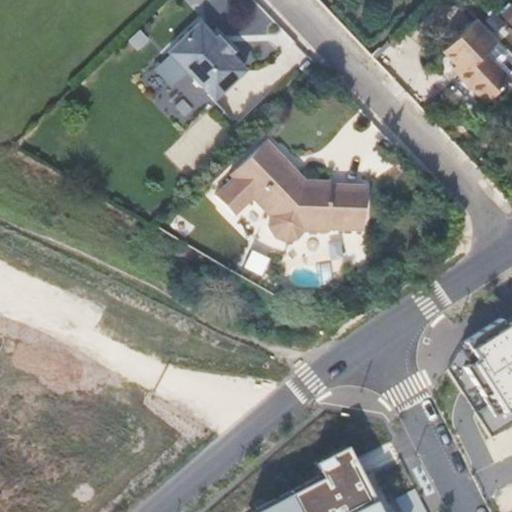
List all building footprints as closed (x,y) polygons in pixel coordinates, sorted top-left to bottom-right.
[(495,50),(476,31),(445,64),(464,83),(458,90),(483,114),(504,93),(480,66),(495,50)] [(202,34),(171,63),(215,110),(246,80),(235,69),(238,66),(219,46),(216,49),(202,34)] [(206,112),(168,153),(189,173),(228,131),(206,112)] [(365,239),(366,197),(308,193),(301,195),(291,176),(287,180),(266,156),(229,191),(229,197),(217,213),(237,225),(251,213),(270,231),(271,241),(286,252),(307,243),(365,239)] [(511,309),(498,318),(501,321),(511,313),(511,309)] [(498,318),(461,342),(447,369),(490,437),(511,422),(511,313),(501,321),(498,318)] [(376,511),(343,446),(326,455),(329,463),(315,470),(318,477),(255,510),(256,511),(376,511)] [(326,455),(311,463),(315,470),(329,463),(326,455)] [(394,498),(400,511),(424,511),(413,489),(394,498)]
